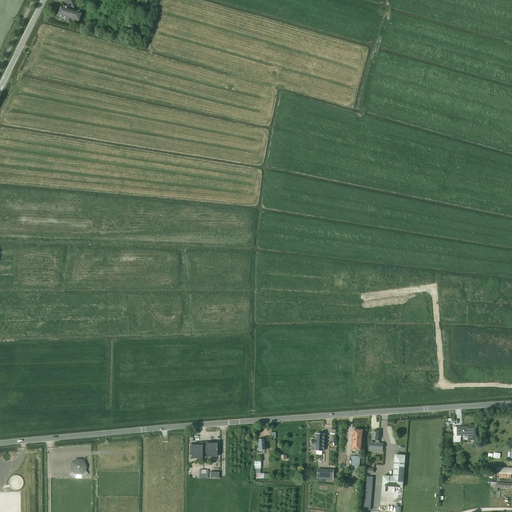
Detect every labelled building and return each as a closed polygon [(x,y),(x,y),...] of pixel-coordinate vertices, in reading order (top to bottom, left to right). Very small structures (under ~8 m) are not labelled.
[(75,0),(73,0),(68,0),(67,5),(66,8),(60,6),(57,16),(65,19),(65,21),(71,23),(72,21),(77,23),(81,12),(75,10),(74,13),(69,11),(70,6),(73,7),(75,0)] [(461,436),(468,436),(468,441),(476,440),(476,427),(457,427),(458,437),(461,437),(461,436)] [(351,449),(361,450),(363,431),(353,429),(351,449)] [(378,443),(378,441),(379,432),(372,431),(371,440),(376,440),(375,442),(375,443),(369,443),(369,449),(382,450),(383,444),(378,443)] [(312,439),(311,444),(315,444),(315,451),(324,451),(324,435),(316,434),(316,439),(312,439)] [(190,444),(189,455),(191,455),(191,459),(202,459),(202,454),(206,454),(206,457),(217,457),(217,454),(218,454),(219,443),(214,443),(214,442),(214,441),(206,442),(206,443),(206,445),(205,445),(205,444),(204,444),(204,446),(202,446),(202,445),(202,443),(202,442),(194,443),(194,444),(190,444)] [(353,456),(352,466),(359,467),(360,457),(353,456)] [(86,467),(84,462),(81,460),(75,460),(72,462),(71,468),(72,471),(77,475),(81,474),(85,471),(86,467)] [(402,488),(405,461),(395,460),(393,477),(383,476),(382,486),(402,488)] [(321,469),(321,478),(333,479),(333,470),(321,469)]
